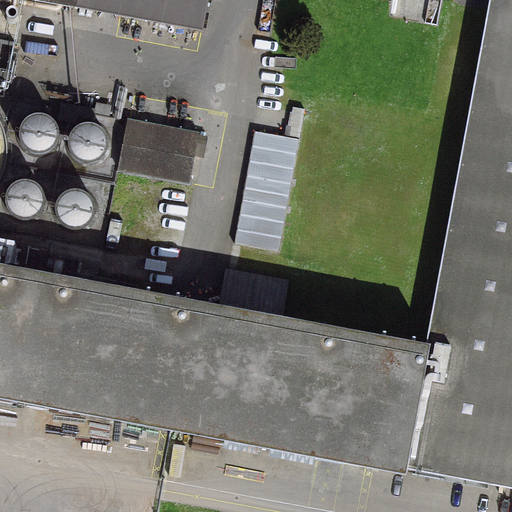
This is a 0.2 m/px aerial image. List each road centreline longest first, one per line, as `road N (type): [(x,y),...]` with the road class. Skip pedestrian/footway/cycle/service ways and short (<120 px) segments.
road 1 (unknown): [(238,74),(205,247),(179,288),(126,290),(20,275)]
road 2 (unknown): [(0,446),(358,511)]
road 3 (unknown): [(252,0),(238,74),(74,51)]
